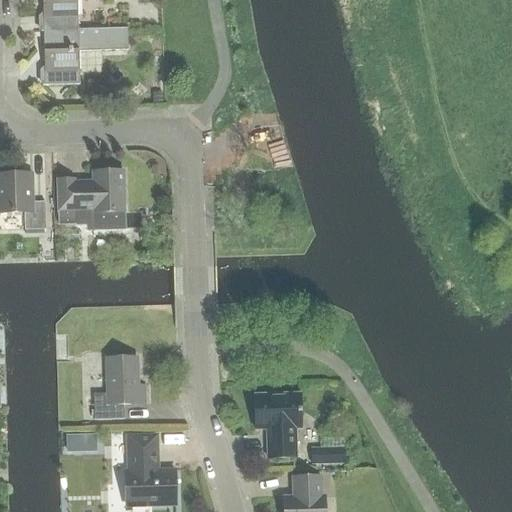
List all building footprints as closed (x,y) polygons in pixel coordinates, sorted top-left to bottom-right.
[(39,0),(40,32),(78,31),(78,30),(76,0),(39,0)] [(40,32),(42,83),(42,86),(79,85),(78,52),(127,51),(127,29),(78,30),(78,31),(40,32)] [(93,182),(76,183),(76,179),(56,180),(57,215),(58,215),(58,227),(76,226),(75,211),(93,210),(93,213),(124,213),(123,172),(92,173),(93,182)] [(24,231),(45,230),(45,203),(33,203),(32,175),(0,175),(0,214),(24,213),(24,231)] [(149,242),(144,247),(144,254),(149,259),(156,259),(162,253),(162,247),(157,242),(149,242)] [(123,406),(145,405),(144,386),(137,387),(136,358),(107,359),(107,395),(93,395),(94,421),(123,420),(123,406)] [(295,429),(301,429),(300,395),(254,396),(255,430),(269,429),(269,435),(267,436),(267,460),(295,459),(295,429)] [(95,436),(87,437),(88,453),(96,452),(95,436)] [(128,473),(125,473),(126,507),(175,506),(174,471),(153,472),(153,461),(156,461),(156,437),(127,438),(128,473)] [(344,465),(344,447),(310,448),(311,466),(344,465)] [(283,511),(324,511),(324,497),(321,497),(320,477),(292,478),(293,498),(283,498),(283,511)]
